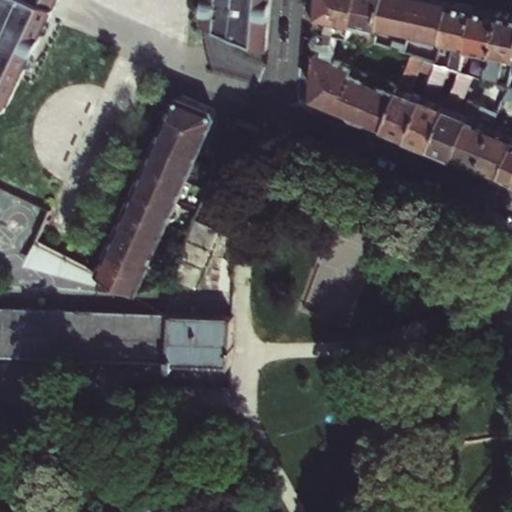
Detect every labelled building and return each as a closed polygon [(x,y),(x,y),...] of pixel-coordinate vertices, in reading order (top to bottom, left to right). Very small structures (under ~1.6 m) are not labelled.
[(0,0),(0,105),(10,102),(27,66),(22,63),(30,48),(34,50),(42,34),(38,32),(46,15),(50,17),(58,0),(206,0),(205,19),(232,31),(269,48),(272,0),(0,0)] [(321,0),(321,11),(382,24),(402,28),(423,33),(443,38),(452,0),(321,0)] [(450,67),(462,71),(467,49),(476,5),(465,3),(453,0),(452,0),(443,38),(442,41),(455,44),(450,67)] [(476,5),(467,49),(492,54),(501,10),(490,8),(476,5)] [(492,54),(487,76),(502,79),(506,62),(503,57),(511,58),(511,12),(501,10),(492,54)] [(382,24),(321,11),(320,20),(319,31),(322,35),(325,37),(339,37),(339,31),(340,25),(355,29),(379,35),(380,30),(382,24)] [(402,28),(382,24),(380,30),(400,35),(402,28)] [(340,25),(339,31),(354,34),(355,29),(340,25)] [(443,38),(423,33),(422,39),(442,43),(442,41),(443,38)] [(339,37),(325,37),(324,48),(338,54),(339,37)] [(324,48),(318,46),(317,60),(314,89),(319,98),(332,104),(374,122),(384,126),(400,91),(355,72),(358,62),(338,54),(324,48)] [(424,95),(407,136),(421,142),(430,146),(462,71),(450,67),(437,64),(424,95)] [(462,71),(430,146),(444,151),(453,155),(471,114),(457,108),(461,104),(473,74),(462,71)] [(397,132),(407,136),(424,95),(402,86),(400,91),(384,126),(397,132)] [(162,128),(156,140),(178,149),(198,101),(184,95),(174,98),(162,128)] [(198,101),(178,149),(199,158),(217,114),(215,107),(207,104),(198,101)] [(471,114),(453,155),(464,160),(476,165),(494,124),(471,114)] [(239,118),(232,137),(253,145),(261,127),(250,122),(239,118)] [(500,175),(511,148),(511,131),(494,124),(476,165),(487,170),(500,175)] [(189,180),(199,158),(178,149),(156,140),(152,151),(147,162),(189,180)] [(511,180),(511,148),(500,175),(510,180),(511,180)] [(180,203),(189,180),(147,162),(142,173),(137,184),(180,203)] [(128,205),(171,224),(180,203),(137,184),(132,196),(128,205)] [(125,214),(120,225),(162,244),(171,224),(128,205),(125,214)] [(175,279),(198,289),(222,230),(200,221),(175,279)] [(110,248),(132,258),(152,267),(162,244),(120,225),(117,232),(110,248)] [(80,257),(123,278),(132,258),(110,248),(100,244),(88,238),(80,257)] [(144,289),(152,267),(132,258),(123,278),(144,289)] [(155,356),(153,311),(0,305),(0,351),(97,354),(155,356)] [(174,311),(153,311),(155,356),(179,357),(236,359),(237,313),(174,311)]
